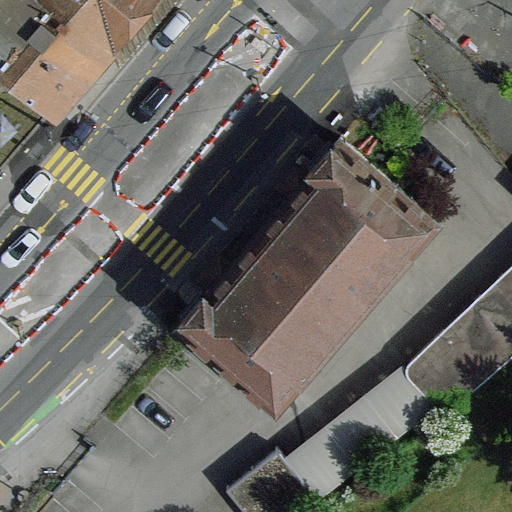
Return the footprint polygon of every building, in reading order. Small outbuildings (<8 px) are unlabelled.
[(58,108),(112,47),(102,37),(134,0),(0,0),(0,58),(18,74),(55,106),(58,108)] [(0,93),(18,74),(0,58),(0,93)] [(196,328),(276,396),(431,216),(378,170),(343,138),(188,320),(196,328)] [(511,265),(511,266),(445,329),(453,338),(418,371),(455,408),(511,356),(511,265)] [(276,446),(224,483),(243,511),(294,511),(313,499),(276,446)]
